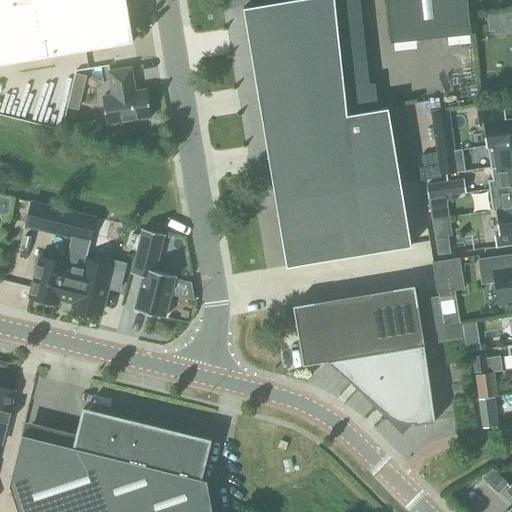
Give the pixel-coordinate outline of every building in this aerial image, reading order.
[(0,0),(0,63),(134,42),(126,0),(0,0)] [(335,0),(285,0),(244,7),(286,263),(410,241),(388,107),(347,114),(335,0)] [(386,0),(391,42),(472,33),(468,0),(386,0)] [(131,68),(109,72),(113,95),(103,97),(107,124),(152,117),(147,90),(134,92),(132,83),(134,83),(131,68)] [(82,94),(87,76),(77,73),(72,91),(82,94)] [(503,108),(478,111),(480,125),(485,124),(488,146),(511,142),(511,118),(505,120),(503,108)] [(438,153),(454,151),(448,110),(432,113),(438,153)] [(511,142),(488,146),(491,167),(511,164),(511,142)] [(438,153),(441,175),(457,173),(454,151),(438,153)] [(511,164),(491,167),(493,179),(488,180),(490,189),(511,186),(511,164)] [(511,186),(490,189),(493,211),(511,207),(511,186)] [(26,226),(91,242),(97,218),(32,202),(26,226)] [(511,207),(493,211),(497,211),(500,232),(496,233),(498,247),(511,244),(511,207)] [(134,310),(166,317),(176,276),(156,271),(165,234),(143,229),(132,273),(143,276),(134,310)] [(511,254),(479,260),(482,283),(496,281),(500,305),(511,302),(511,254)] [(67,301),(77,258),(68,256),(67,264),(41,257),(31,296),(36,297),(35,301),(52,306),(53,302),(58,303),(59,299),(67,301)] [(119,290),(126,264),(113,261),(111,267),(86,260),(85,260),(77,258),(67,301),(75,303),(74,307),(101,314),(107,287),(119,290)] [(433,262),(438,290),(461,286),(457,258),(433,262)] [(293,306),(303,365),(329,361),(425,345),(415,285),(293,306)] [(425,345),(329,361),(389,415),(395,418),(401,421),(408,422),(414,422),(415,424),(436,421),(425,345)] [(475,375),(479,398),(498,395),(495,372),(475,375)] [(0,443),(0,444),(2,444),(15,392),(0,387),(0,443)] [(479,400),(483,427),(499,425),(495,397),(479,400)] [(9,485),(18,511),(212,511),(208,480),(201,478),(211,440),(84,408),(74,447),(22,434),(9,485)] [(484,478),(498,492),(507,483),(493,469),(484,478)]
